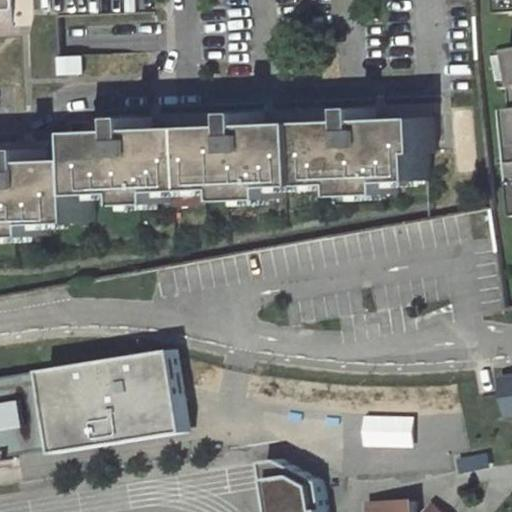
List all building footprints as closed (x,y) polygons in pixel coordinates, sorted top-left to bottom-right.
[(0,0),(0,26),(13,26),(12,0),(0,0)] [(321,52),(295,53),(296,71),(305,71),(312,71),(321,70),(321,52)] [(86,56),(60,57),(61,75),(69,75),(75,75),(86,74),(86,56)] [(0,225),(16,225),(17,237),(52,235),(51,223),(96,222),(95,194),(141,192),(141,204),(176,203),(176,191),(240,188),(241,200),(288,198),(288,186),(352,184),(353,196),(400,194),(400,182),(433,180),(431,153),(437,152),(436,117),(377,119),(377,107),(362,108),(363,120),(266,124),(265,112),(250,112),(251,125),(154,128),(153,116),(138,117),(139,129),(93,131),(94,158),(48,160),(48,148),(33,149),(33,161),(0,162),(0,225)] [(181,349),(51,371),(65,450),(194,429),(187,386),(182,355),(181,349)] [(0,379),(0,460),(65,450),(51,371),(0,379)] [(418,448),(419,416),(366,416),(366,447),(418,448)] [(330,511),(326,482),(285,459),(268,461),(275,511),(330,511)] [(421,511),(421,500),(373,503),(373,511),(421,511)]
